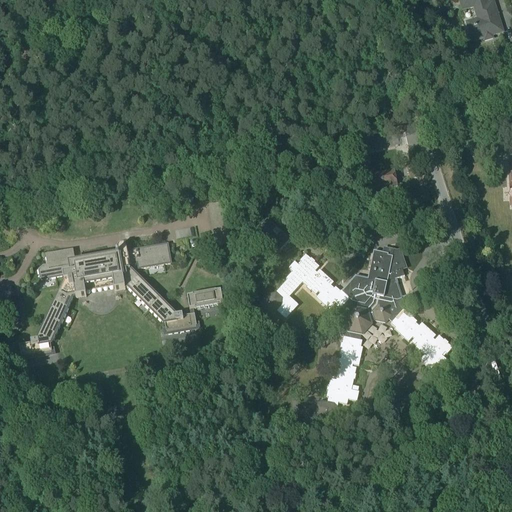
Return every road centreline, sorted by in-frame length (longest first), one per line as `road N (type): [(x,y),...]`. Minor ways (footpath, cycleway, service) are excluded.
road 1 (unclassified): [(0,210),(423,132)]
road 2 (unclassified): [(511,403),(423,132)]
road 3 (unknown): [(455,229),(427,258),(412,291),(458,335),(492,344)]
road 4 (track): [(423,132),(405,46),(382,0)]
road 5 (track): [(119,0),(69,38),(0,70)]
